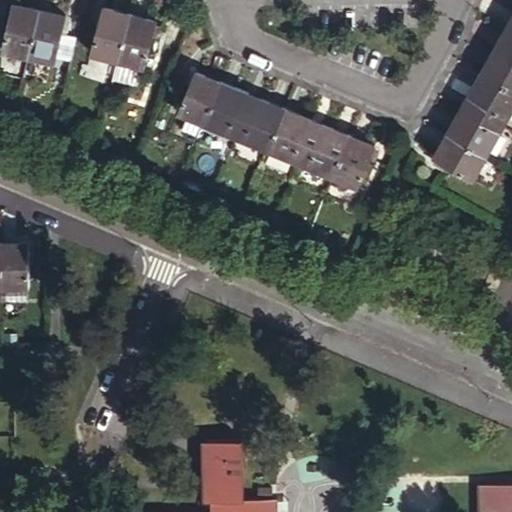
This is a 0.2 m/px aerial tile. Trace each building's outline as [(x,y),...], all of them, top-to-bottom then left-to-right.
[(0,43),(0,49),(25,56),(36,11),(9,4),(0,43)] [(89,55),(116,61),(127,16),(100,9),(89,55)] [(36,11),(25,56),(51,63),(63,18),(36,11)] [(511,15),(498,40),(511,48),(511,15)] [(127,16),(116,61),(143,67),(154,22),(127,16)] [(481,71),(511,87),(511,48),(498,40),(481,71)] [(502,122),(511,104),(511,87),(481,71),(465,101),(502,122)] [(176,112),(202,122),(217,84),(192,73),(176,112)] [(217,84),(202,122),(234,135),(249,96),(217,84)] [(234,135),(266,148),(281,109),(249,96),(234,135)] [(502,122),(465,101),(447,133),(485,153),(502,122)] [(281,109),(266,148),(299,161),(314,123),(281,109)] [(299,161),(331,174),(347,136),(314,123),(299,161)] [(471,178),(485,153),(447,133),(434,157),(471,178)] [(347,136),(331,174),(356,184),(373,146),(347,136)] [(0,244),(0,286),(26,287),(26,244),(0,244)] [(241,440),(202,441),(203,500),(208,501),(208,511),(277,511),(278,500),(242,500),(241,440)] [(511,511),(511,484),(476,485),(476,511),(511,511)]
